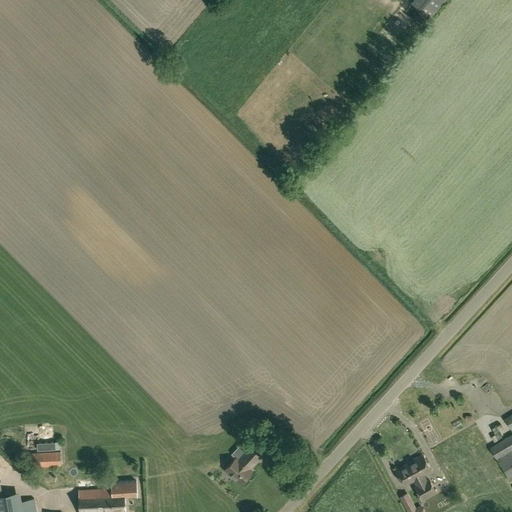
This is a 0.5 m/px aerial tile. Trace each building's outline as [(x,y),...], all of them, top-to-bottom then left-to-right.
[(412,0),(411,2),(429,18),(444,0),(412,0)] [(458,429),(467,425),(464,420),(455,424),(458,429)] [(511,433),(490,447),(496,457),(511,447),(511,433)] [(249,468),(261,455),(250,446),(239,458),(237,456),(225,469),(241,483),(252,471),(249,468)] [(511,449),(497,458),(509,480),(511,478),(511,449)] [(61,464),(60,451),(30,452),(31,466),(61,464)] [(436,491),(429,479),(426,481),(422,474),(431,469),(423,454),(418,457),(417,456),(410,460),(411,463),(407,465),(406,464),(396,469),(404,484),(415,478),(419,485),(416,487),(422,499),(436,491)] [(86,482),(79,483),(79,511),(125,511),(125,495),(137,495),(137,481),(112,482),(112,487),(86,488),(86,482)] [(0,493),(0,511),(23,511),(19,490),(0,493)] [(425,511),(421,503),(416,506),(408,492),(400,496),(408,511),(407,511),(425,511)]
